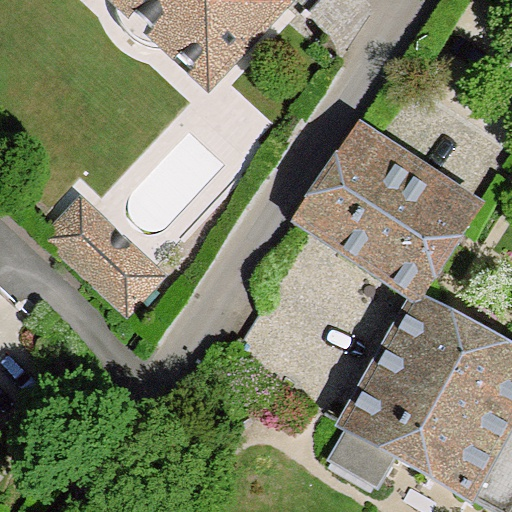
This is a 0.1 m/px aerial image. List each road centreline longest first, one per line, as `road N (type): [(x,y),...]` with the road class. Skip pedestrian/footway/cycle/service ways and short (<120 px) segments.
road 1 (residential): [(155,397),(420,0)]
road 2 (residential): [(155,397),(0,243)]
road 3 (residential): [(84,511),(155,397)]
